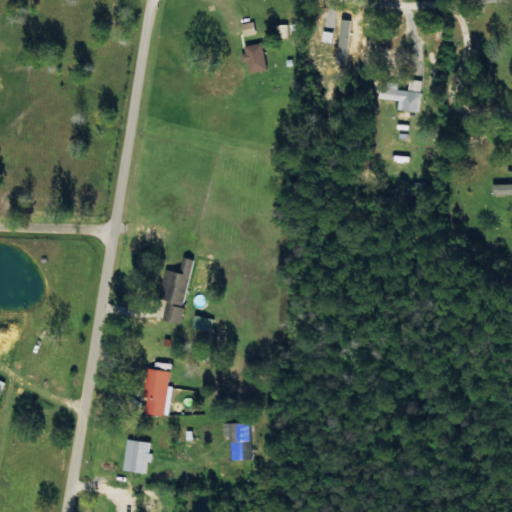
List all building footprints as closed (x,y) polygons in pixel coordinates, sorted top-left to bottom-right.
[(242,35),(255,34),(253,21),(240,23),(242,35)] [(243,46),(249,72),(266,69),(261,42),(243,46)] [(398,100),(396,109),(417,111),(421,80),(408,78),(407,90),(397,88),(397,83),(380,80),(378,97),(398,100)] [(492,195),(511,194),(511,183),(492,184),(492,195)] [(192,258),(181,256),(178,271),(166,269),(161,300),(166,301),(162,319),(180,323),(192,258)] [(191,327),(210,330),(212,318),(193,315),(191,327)] [(144,413),(164,415),(168,370),(145,368),(142,398),(145,398),(144,413)] [(247,422),(222,423),(222,436),(228,436),(228,460),(248,459),(247,422)] [(149,441),(125,439),(123,470),(145,472),(146,461),(151,462),(152,452),(148,451),(149,441)]
